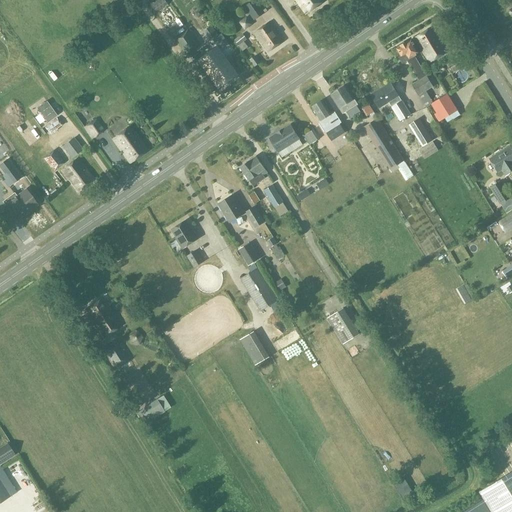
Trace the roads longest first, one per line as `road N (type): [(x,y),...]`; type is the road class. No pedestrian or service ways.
road 1 (primary): [(0,282),(409,0)]
road 2 (unclassified): [(444,0),(511,109)]
